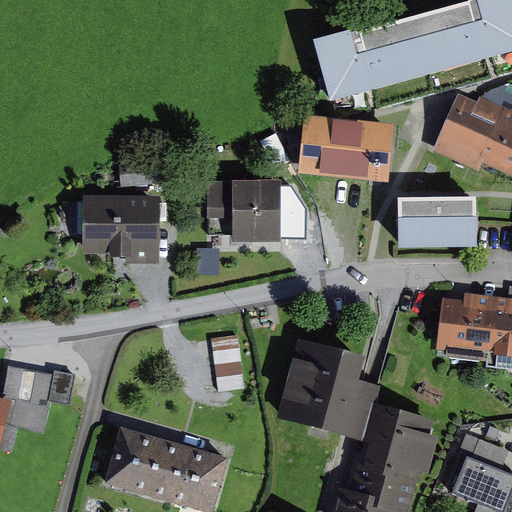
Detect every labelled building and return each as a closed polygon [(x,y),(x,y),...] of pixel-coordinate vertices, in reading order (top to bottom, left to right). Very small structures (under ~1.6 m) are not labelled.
[(511,0),(503,0),(327,48),(343,108),(511,62),(511,0)] [(484,104),(465,96),(439,154),(486,175),(490,167),(511,176),(511,109),(487,99),(484,104)] [(402,131),(318,123),(312,176),(396,185),(402,131)] [(126,165),(128,190),(165,186),(163,161),(126,165)] [(291,186),(216,185),(216,224),(244,225),(243,245),(290,246),(291,186)] [(479,194),(399,194),(399,244),(479,243),(479,194)] [(168,201),(93,199),(92,257),(119,258),(119,267),(166,268),(168,201)] [(472,296),(451,294),(444,351),(455,352),(455,356),(497,361),(499,347),(504,348),(503,351),(507,352),(506,365),(511,365),(511,296),(505,296),(505,292),(473,288),(472,296)] [(243,334),(218,338),(225,390),(251,386),(243,334)] [(368,362),(306,345),(285,415),(358,435),(380,440),(371,469),(365,467),(358,497),(347,495),(342,511),(402,511),(403,509),(413,511),(426,465),(435,468),(443,443),(433,440),(436,424),(379,409),(383,393),(371,389),(360,386),(368,362)] [(0,455),(1,452),(18,456),(25,427),(50,433),(58,402),(77,406),(85,374),(63,368),(61,374),(17,364),(9,396),(0,393),(0,455)] [(239,454),(130,423),(115,478),(224,509),(239,454)] [(457,495),(500,511),(511,511),(511,472),(474,456),(457,495)]
